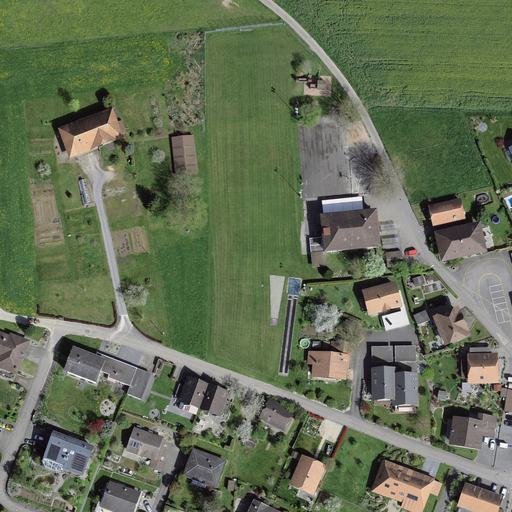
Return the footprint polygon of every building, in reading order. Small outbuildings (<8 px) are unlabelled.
[(120,135),(113,116),(66,133),(73,153),(120,135)] [(194,137),(173,139),(176,175),(198,174),(194,137)] [(86,178),(78,180),(83,205),(91,203),(86,178)] [(430,207),(435,226),(466,218),(461,199),(430,207)] [(316,223),(320,261),(376,256),(373,218),(316,223)] [(439,237),(444,259),(481,251),(476,229),(439,237)] [(400,252),(388,253),(388,265),(401,265),(400,252)] [(364,291),(371,316),(403,308),(397,282),(364,291)] [(432,319),(445,348),(470,337),(458,308),(432,319)] [(0,370),(16,376),(30,338),(10,331),(9,333),(0,329),(0,370)] [(372,347),(372,362),(392,361),(392,346),(372,347)] [(395,347),(396,361),(415,360),(414,346),(395,347)] [(97,384),(102,369),(110,372),(108,377),(129,385),(135,369),(136,365),(96,350),(94,356),(72,348),(64,372),(97,384)] [(312,378),(345,380),(346,354),(308,352),(307,364),(313,364),(312,378)] [(469,354),(470,384),(500,383),(499,353),(469,354)] [(135,369),(129,385),(143,390),(149,375),(135,369)] [(373,370),(374,401),(395,400),(394,373),(394,369),(373,370)] [(395,400),(395,407),(418,406),(417,373),(394,373),(395,400)] [(186,376),(177,401),(198,408),(207,384),(186,376)] [(198,408),(220,416),(229,392),(207,384),(198,408)] [(269,400),(259,418),(285,432),(295,413),(269,400)] [(453,418),(449,448),(482,452),(486,422),(453,418)] [(134,429),(126,450),(156,461),(164,439),(134,429)] [(51,440),(44,460),(64,468),(63,472),(83,479),(92,455),(51,440)] [(192,450),(183,477),(217,487),(226,460),(192,450)] [(302,456),(290,486),(314,496),(326,466),(302,456)] [(382,461),(371,491),(401,502),(399,506),(415,511),(422,511),(429,493),(437,496),(442,483),(382,461)] [(109,482),(100,508),(109,511),(133,511),(140,493),(109,482)] [(466,484),(458,507),(473,511),(498,511),(504,497),(466,484)] [(55,498),(52,506),(62,510),(65,501),(55,498)] [(250,511),(282,511),(256,500),(250,511)]
